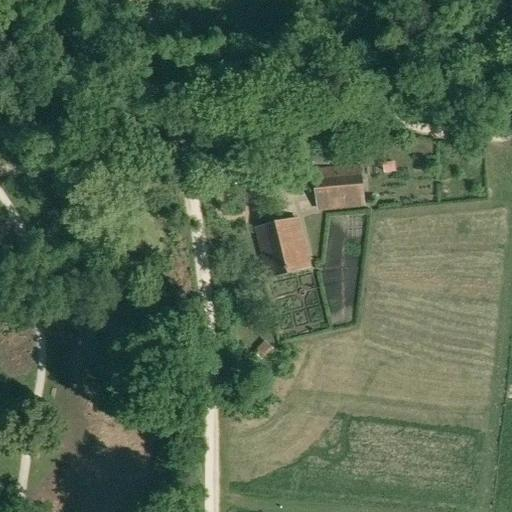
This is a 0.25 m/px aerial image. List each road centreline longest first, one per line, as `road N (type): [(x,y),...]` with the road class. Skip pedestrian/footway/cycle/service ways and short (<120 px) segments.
road 1 (track): [(210,511),(207,309),(200,235),(175,135)]
road 2 (track): [(175,135),(160,54),(132,0)]
